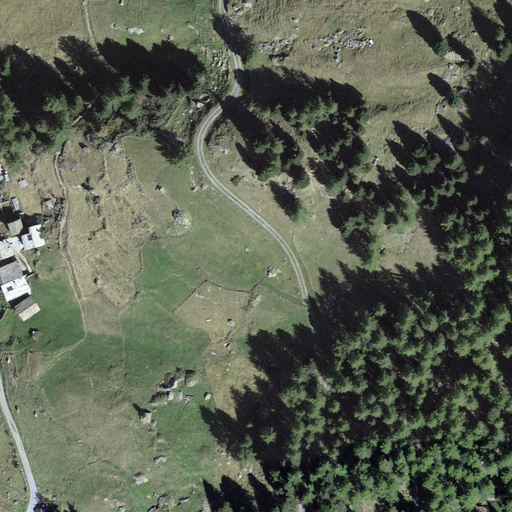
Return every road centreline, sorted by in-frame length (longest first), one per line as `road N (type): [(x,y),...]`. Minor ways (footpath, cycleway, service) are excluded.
road 1 (track): [(302,511),(326,408),(296,267),(283,243),(204,170),(199,142),(235,96),(240,69),(223,0)]
road 2 (track): [(31,511),(32,481),(0,380)]
